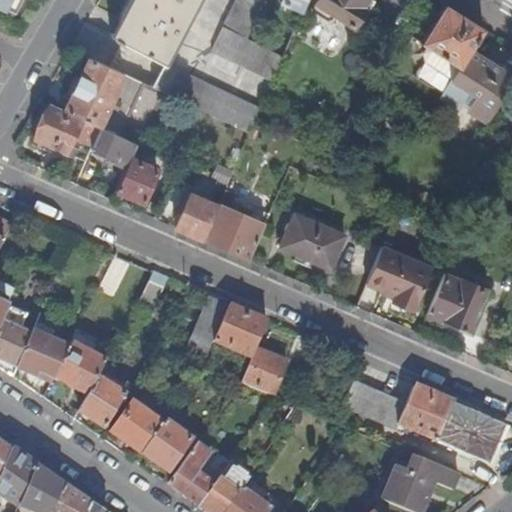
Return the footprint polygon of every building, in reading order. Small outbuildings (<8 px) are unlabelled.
[(0,0),(0,9),(5,12),(11,0),(0,0)] [(188,19),(149,0),(128,0),(115,25),(134,34),(170,52),(188,19)] [(149,0),(188,19),(197,0),(149,0)] [(222,28),(235,0),(218,34),(219,34),(222,28)] [(263,4),(254,0),(235,0),(222,28),(245,39),(263,4)] [(281,0),(280,3),(300,12),(305,0),(281,0)] [(308,0),(315,4),(314,6),(311,10),(311,15),(328,25),(331,23),(335,17),(353,28),(364,10),(361,7),(365,0),(308,0)] [(468,51),(482,29),(443,5),(420,43),(458,67),(468,51)] [(134,34),(115,25),(110,34),(115,37),(114,40),(120,43),(121,40),(164,64),(170,52),(134,34)] [(222,28),(219,34),(278,63),(281,56),(245,39),(222,28)] [(278,63),(219,34),(210,51),(271,80),(278,63)] [(485,127),(511,83),(511,73),(498,65),(496,68),(468,51),(458,67),(450,81),(477,98),(472,106),(467,115),(485,127)] [(142,83),(88,57),(64,109),(101,127),(119,135),(142,83)] [(258,111),(164,64),(151,87),(235,127),(247,133),(249,133),(253,123),(258,111)] [(464,102),(472,106),(477,98),(450,81),(440,97),(453,105),(454,108),(458,110),(460,109),(464,102)] [(64,109),(51,103),(35,139),(74,156),(77,149),(70,146),(74,136),(93,144),(101,127),(64,109)] [(261,104),(258,111),(253,123),(264,127),(271,109),(261,104)] [(93,144),(91,148),(110,157),(111,153),(129,161),(130,157),(136,144),(119,135),(101,127),(93,144)] [(247,133),(235,127),(229,142),(241,148),(247,133)] [(511,151),(511,145),(510,145),(488,136),(483,149),(490,152),(483,170),(501,177),(511,151)] [(129,161),(115,191),(143,203),(158,170),(130,157),(129,161)] [(218,206),(203,241),(248,260),(264,224),(228,209),(235,195),(225,190),(218,206)] [(189,194),(174,228),(203,241),(218,206),(189,194)] [(344,236),(294,213),(279,248),(330,270),(344,236)] [(0,243),(12,224),(0,218),(0,243)] [(380,247),(364,283),(393,296),(392,299),(413,308),(430,268),(380,247)] [(153,273),(149,281),(165,289),(169,280),(153,273)] [(443,274),(426,315),(469,334),(487,290),(461,278),(459,281),(443,274)] [(165,289),(149,281),(138,305),(153,312),(165,289)] [(14,289),(1,282),(0,283),(0,291),(10,297),(14,289)] [(209,354),(213,342),(229,305),(212,298),(191,347),(209,354)] [(213,342),(250,358),(254,349),(266,322),(229,305),(213,342)] [(6,307),(0,320),(0,367),(12,376),(16,368),(31,334),(19,329),(25,315),(6,307)] [(69,347),(32,332),(31,334),(16,368),(37,377),(40,370),(54,377),(69,347)] [(106,362),(72,343),(69,347),(54,377),(54,379),(86,397),(100,372),(106,362)] [(250,358),(240,382),(272,396),(286,363),(254,349),(250,358)] [(216,372),(204,366),(198,374),(210,380),(216,372)] [(37,377),(51,384),(54,379),(54,377),(40,370),(37,377)] [(86,397),(78,411),(105,429),(129,390),(100,372),(86,397)] [(488,465),(505,425),(413,386),(405,404),(354,382),(342,408),(395,430),(397,426),(488,465)] [(110,432),(142,454),(162,425),(131,402),(110,432)] [(162,425),(142,454),(167,472),(191,439),(166,421),(162,425)] [(0,476),(12,449),(0,440),(0,476)] [(196,444),(167,484),(199,506),(214,485),(213,485),(204,479),(207,474),(199,468),(209,453),(196,444)] [(35,465),(12,449),(0,476),(0,496),(1,495),(18,506),(35,465)] [(451,490),(458,475),(414,456),(408,471),(396,466),(382,499),(412,511),(420,511),(434,482),(451,490)] [(50,511),(63,484),(35,465),(18,506),(31,511),(50,511)] [(214,485),(199,506),(207,511),(225,511),(241,489),(248,478),(232,467),(223,480),(219,477),(213,485),(214,485)] [(85,511),(90,503),(63,484),(50,511),(85,511)] [(241,489),(225,511),(270,511),(269,510),(270,509),(241,489)] [(85,511),(102,511),(90,503),(85,511)]
